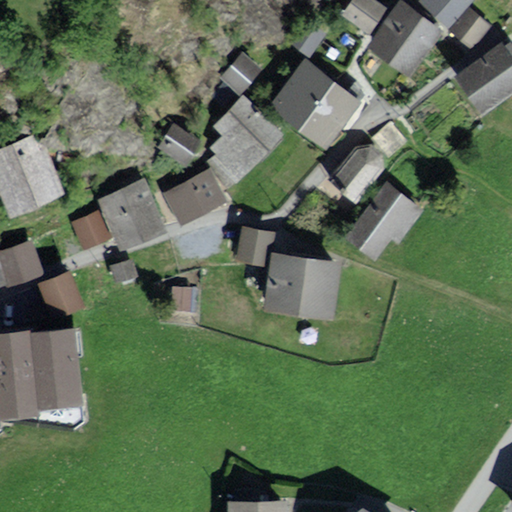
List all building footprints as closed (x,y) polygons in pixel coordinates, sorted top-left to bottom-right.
[(372,33),(390,7),(379,0),(353,0),(344,14),(372,33)] [(447,31),(405,0),(402,0),(371,42),(414,75),(447,31)] [(428,0),(448,20),(467,0),(428,0)] [(494,27),(471,7),(451,29),(474,49),(494,27)] [(292,41),(312,56),(330,32),(309,17),(292,41)] [(511,50),(506,41),(458,74),(486,114),(511,96),(511,50)] [(264,68),(245,51),(224,75),(242,92),(264,68)] [(366,102),(308,57),(272,104),(330,149),(366,102)] [(288,134),(247,94),(216,125),(226,134),(214,145),(219,150),(211,158),(238,184),(288,134)] [(202,138),(177,124),(164,146),(189,161),(202,138)] [(15,145),(0,151),(0,182),(14,214),(68,190),(50,150),(22,162),(15,145)] [(360,148),(334,179),(359,200),(386,167),(384,155),(373,148),(360,148)] [(212,167),(168,189),(184,221),(228,199),(212,167)] [(148,179),(101,199),(122,247),(169,227),(148,179)] [(428,208),(390,179),(348,233),(379,257),(395,237),(401,242),(428,208)] [(115,238),(101,209),(71,224),(85,253),(115,238)] [(276,213),(248,209),(240,259),(268,263),(276,213)] [(37,239),(0,253),(0,291),(49,273),(37,239)] [(345,259),(275,249),(267,305),(337,316),(345,259)] [(133,258),(110,265),(116,284),(139,276),(133,258)] [(44,288),(52,315),(79,308),(71,280),(44,288)] [(191,290),(174,289),(172,309),(189,310),(191,290)] [(0,330),(0,419),(85,409),(73,325),(0,330)] [(290,511),(291,498),(228,497),(228,511),(290,511)]
